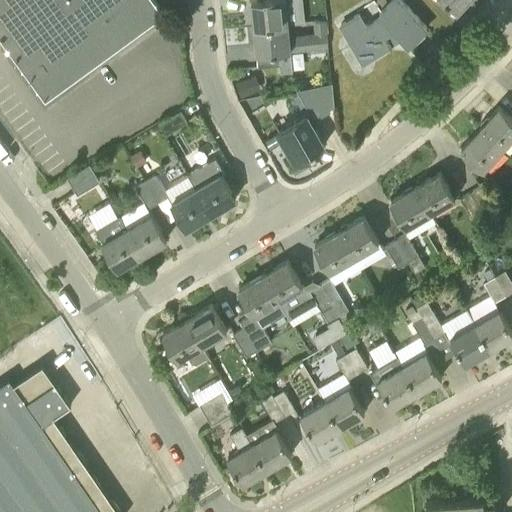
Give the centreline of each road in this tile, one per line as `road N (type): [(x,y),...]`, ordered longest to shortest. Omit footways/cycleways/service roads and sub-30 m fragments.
road 1 (residential): [(283,214),(386,150),(511,31)]
road 2 (unclassified): [(283,214),(212,88),(200,0)]
road 3 (unclassified): [(216,511),(103,319)]
road 4 (residential): [(103,319),(283,214)]
road 5 (unclassified): [(444,428),(278,511)]
road 6 (unclassified): [(103,319),(0,176)]
road 7 (unclassified): [(316,511),(444,428)]
